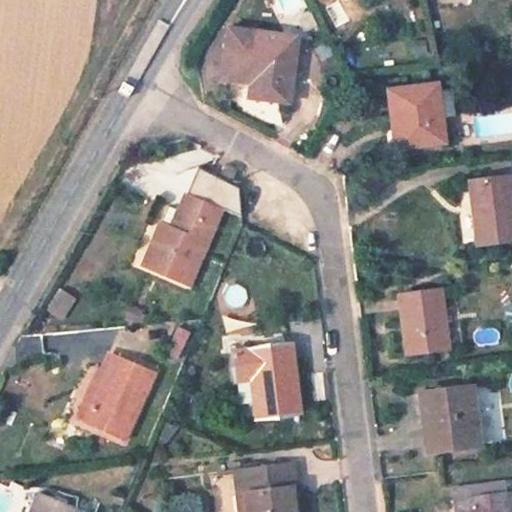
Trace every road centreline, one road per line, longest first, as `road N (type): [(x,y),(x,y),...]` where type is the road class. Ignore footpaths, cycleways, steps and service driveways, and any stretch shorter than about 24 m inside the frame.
road 1 (residential): [(365,511),(323,192),(136,85)]
road 2 (tertiary): [(0,326),(136,85)]
